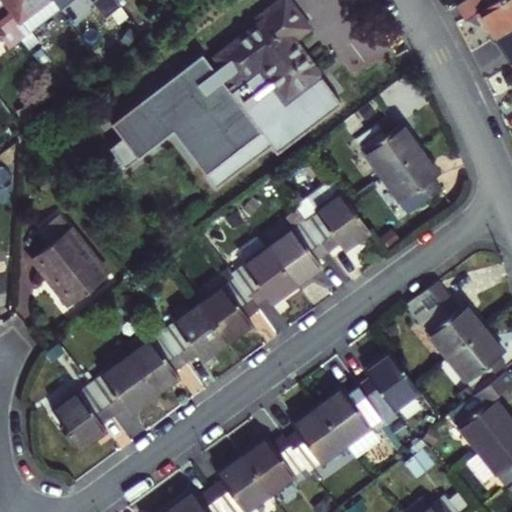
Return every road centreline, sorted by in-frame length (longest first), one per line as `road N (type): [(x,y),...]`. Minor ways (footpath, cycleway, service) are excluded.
road 1 (residential): [(77,511),(506,195)]
road 2 (residential): [(410,0),(506,195)]
